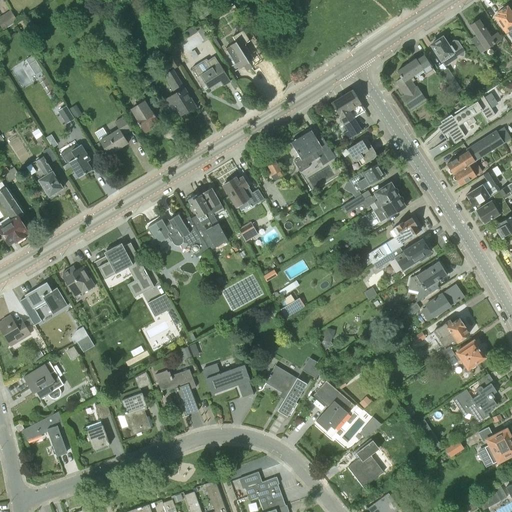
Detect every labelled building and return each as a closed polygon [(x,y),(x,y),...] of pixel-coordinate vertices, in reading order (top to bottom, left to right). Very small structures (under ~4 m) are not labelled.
[(221,12),(232,5),(229,0),(225,0),(217,5),(221,12)] [(506,8),(505,6),(502,6),(499,8),(499,10),(500,12),(499,13),(500,13),(496,16),(511,40),(511,39),(511,27),(511,28),(511,27),(511,15),(507,8),(506,8)] [(0,25),(3,30),(14,23),(8,12),(0,16),(0,25)] [(491,39),(479,21),(471,26),(478,37),(472,41),(480,53),(501,40),(497,34),(491,39)] [(252,68),(249,63),(254,60),(245,44),(250,41),(243,30),(227,40),(230,45),(225,48),(238,69),(244,66),(247,71),(252,68)] [(215,40),(212,35),(208,37),(211,42),(212,42),(215,46),(214,47),(217,51),(220,50),(217,44),(219,43),(217,39),(215,40)] [(196,37),(185,45),(189,52),(201,44),(196,37)] [(448,45),(443,37),(431,45),(441,60),(451,54),(463,57),(465,51),(458,41),(454,40),(449,43),(450,44),(448,45)] [(168,58),(175,68),(180,64),(174,54),(168,58)] [(33,55),(26,60),(35,75),(42,71),(33,55)] [(433,69),(424,55),(417,60),(416,59),(397,72),(401,78),(399,80),(405,90),(402,91),(405,95),(401,97),(410,110),(426,99),(411,77),(423,69),(426,74),(433,69)] [(219,64),(215,57),(208,61),(206,59),(192,68),(198,78),(200,76),(208,89),(218,83),(217,81),(219,80),(223,86),(230,81),(220,64),(219,64)] [(134,66),(125,71),(132,83),(140,78),(134,66)] [(451,85),(456,81),(448,68),(440,73),(448,85),(450,84),(451,85)] [(175,118),(195,107),(173,70),(165,75),(176,94),(165,101),(175,118)] [(457,94),(451,85),(450,84),(448,85),(444,88),(450,98),(457,94)] [(362,131),(353,118),(365,111),(353,90),(331,103),(348,131),(343,134),(347,141),(362,131)] [(495,115),(482,95),(440,122),(442,124),(438,126),(441,131),(443,135),(447,133),(454,143),(465,136),(458,126),(465,121),(469,126),(476,122),(473,117),(480,112),(486,121),(495,115)] [(154,103),(149,106),(145,100),(130,110),(145,133),(151,129),(149,126),(158,121),(160,124),(167,120),(158,105),(156,106),(154,103)] [(76,104),(69,109),(76,118),(82,114),(76,104)] [(66,124),(75,119),(66,106),(58,111),(66,124)] [(108,155),(128,143),(123,135),(131,130),(123,117),(115,122),(119,129),(100,141),(108,155)] [(453,173),(453,174),(474,162),(504,144),(503,142),(509,138),(503,128),(468,150),(468,151),(447,164),(450,169),(448,171),(450,174),(453,173)] [(317,141),(312,134),(307,137),(306,134),(292,142),(301,157),(294,161),(300,172),(310,167),(308,164),(318,158),(322,165),(335,158),(322,138),(317,141)] [(364,144),(362,140),(347,149),(353,159),(354,161),(356,161),(358,161),(362,158),(366,163),(374,158),(375,157),(376,154),(375,152),(368,141),(364,144)] [(79,178),(92,170),(87,162),(90,160),(81,145),(72,150),(77,157),(69,162),(79,178)] [(53,196),(57,194),(57,192),(63,188),(48,165),(57,159),(50,147),(43,151),(45,156),(36,161),(46,176),(39,180),(49,196),(51,195),(53,196)] [(474,162),(453,174),(455,176),(453,178),(455,181),(458,181),(460,185),(475,177),(472,173),(479,169),(474,162)] [(276,179),(282,175),(275,163),(269,166),(271,169),(267,171),(270,176),(274,174),(276,179)] [(357,192),(385,175),(382,170),(384,167),(382,164),(379,164),(378,163),(349,180),(357,192)] [(489,197),(492,195),(497,192),(499,188),(497,186),(495,186),(499,183),(495,177),(501,173),(497,166),(483,175),(487,182),(466,195),(474,207),(489,197)] [(19,175),(14,167),(8,171),(10,174),(6,177),(9,182),(19,175)] [(254,196),(242,177),(237,180),(236,178),(233,179),(233,178),(225,183),(225,184),(223,185),(236,207),(254,196)] [(18,216),(19,217),(24,214),(2,181),(0,181),(0,199),(3,203),(11,215),(12,217),(13,219),(18,216)] [(511,182),(497,192),(492,195),(495,199),(477,211),(484,223),(501,212),(503,215),(510,210),(504,199),(511,195),(511,193),(511,192),(511,182)] [(374,202),(378,208),(398,196),(397,193),(398,193),(398,192),(398,191),(398,190),(397,189),(396,188),(395,188),(394,189),(392,186),(390,188),(389,185),(371,195),(368,190),(341,206),(344,211),(345,210),(347,213),(363,204),(365,208),(374,202)] [(202,194),(214,215),(224,210),(212,188),(202,194)] [(191,218),(209,249),(210,250),(228,240),(218,224),(214,215),(202,194),(198,197),(197,195),(188,200),(197,215),(191,218)] [(308,203),(304,196),(298,200),(302,206),(308,203)] [(398,196),(378,208),(377,208),(373,210),(380,222),(405,207),(402,201),(403,200),(403,198),(402,197),(400,196),(399,197),(398,196)] [(11,215),(3,203),(0,204),(0,210),(5,218),(11,215)] [(200,254),(209,249),(191,218),(189,216),(182,220),(179,214),(165,223),(162,219),(147,228),(157,244),(170,237),(174,243),(175,244),(176,245),(178,245),(180,245),(181,244),(183,243),(183,242),(189,244),(190,247),(194,248),(196,251),(194,253),(197,258),(201,255),(200,254)] [(12,217),(11,215),(5,218),(8,223),(0,227),(0,228),(2,232),(1,233),(9,245),(15,240),(16,241),(25,235),(24,235),(29,232),(19,217),(18,216),(13,219),(12,217)] [(358,226),(368,220),(365,215),(360,218),(360,219),(355,222),(358,226)] [(511,215),(495,226),(502,238),(511,231),(511,215)] [(392,230),(396,235),(388,241),(391,246),(384,250),(387,255),(396,250),(403,246),(401,243),(419,231),(416,226),(412,218),(392,230)] [(246,242),(258,235),(251,222),(238,229),(246,242)] [(403,269),(430,252),(422,240),(398,255),(396,250),(387,255),(378,261),(382,266),(396,257),(399,262),(403,269)] [(122,243),(104,253),(110,262),(99,267),(106,280),(128,268),(136,281),(128,285),(135,298),(155,287),(148,274),(146,276),(144,271),(146,270),(131,243),(124,247),(122,243)] [(345,250),(348,255),(349,256),(356,251),(352,245),(345,250)] [(418,292),(424,289),(445,276),(442,270),(443,269),(439,261),(416,276),(411,277),(408,290),(418,292)] [(95,286),(83,266),(76,270),(75,269),(72,271),(70,268),(63,273),(64,275),(62,276),(75,298),(95,286)] [(267,282),(277,275),(274,270),(269,273),(264,276),(263,276),(267,282)] [(225,283),(221,276),(215,280),(219,286),(225,283)] [(299,285),(296,280),(278,291),(281,296),(299,285)] [(55,295),(47,282),(25,295),(26,297),(20,301),(31,320),(37,316),(33,309),(45,302),(52,314),(68,305),(60,292),(55,295)] [(428,320),(462,297),(454,286),(426,305),(427,307),(422,310),(428,320)] [(182,323),(166,294),(148,304),(156,318),(168,312),(176,327),(182,323)] [(409,316),(420,309),(416,303),(405,310),(409,316)] [(392,318),(400,313),(406,308),(398,306),(393,309),(392,318)] [(17,326),(11,316),(3,321),(0,323),(0,327),(7,339),(10,346),(18,341),(31,334),(23,322),(17,326)] [(450,320),(434,331),(445,346),(454,341),(455,343),(469,333),(465,326),(465,323),(463,320),(460,319),(459,318),(452,323),(450,320)] [(83,326),(76,330),(81,339),(88,335),(83,326)] [(415,345),(426,338),(421,331),(411,339),(415,345)] [(188,334),(191,342),(196,339),(192,332),(188,334)] [(332,338),(324,336),(323,340),(321,341),(326,349),(333,345),(331,342),(332,338)] [(455,356),(451,349),(444,354),(448,360),(452,366),(462,359),(468,369),(485,357),(474,341),(457,352),(458,354),(455,356)] [(73,360),(80,356),(75,346),(67,351),(73,360)] [(184,359),(191,357),(188,347),(180,349),(184,359)] [(440,357),(444,354),(451,349),(449,347),(446,349),(445,347),(439,352),(437,353),(440,357)] [(41,351),(28,358),(32,364),(44,357),(41,351)] [(61,392),(60,389),(59,388),(64,385),(50,362),(24,377),(33,394),(37,392),(41,399),(48,394),(49,396),(51,398),(53,399),(55,399),(57,399),(59,398),(60,396),(61,394),(61,392)] [(220,373),(217,363),(204,368),(207,378),(208,378),(213,394),(238,385),(242,397),(253,393),(243,365),(220,373)] [(288,415),(307,384),(276,366),(268,378),(269,378),(266,383),(287,395),(279,409),(288,415)] [(321,371),(314,366),(309,374),(316,378),(321,371)] [(195,384),(190,369),(171,376),(169,371),(168,372),(166,370),(164,371),(155,374),(161,390),(173,385),(174,386),(177,385),(187,414),(198,410),(189,386),(195,384)] [(147,410),(141,394),(142,393),(140,388),(150,384),(146,373),(135,379),(139,388),(118,396),(121,403),(123,402),(131,425),(128,427),(131,436),(151,429),(145,411),(147,410)] [(497,404),(492,398),(494,397),(493,394),(497,391),(492,385),(495,383),(489,374),(478,381),(481,386),(476,390),(479,395),(473,399),(466,389),(452,399),(464,416),(471,412),(478,423),(489,415),(488,413),(494,409),(493,407),(497,404)] [(332,427),(346,411),(335,402),(338,398),(328,389),(318,397),(327,408),(316,421),(322,426),(326,421),(332,427)] [(371,401),(366,396),(360,403),(364,407),(371,401)] [(100,419),(111,415),(105,401),(95,405),(100,419)] [(414,413),(409,405),(404,408),(410,416),(414,413)] [(67,452),(58,429),(64,427),(58,412),(25,429),(22,430),(27,440),(49,432),(57,456),(67,452)] [(495,423),(502,419),(499,414),(492,418),(495,423)] [(436,453),(443,449),(424,419),(417,424),(436,453)] [(380,426),(373,420),(370,423),(376,428),(380,426)] [(15,427),(18,432),(24,429),(22,423),(15,427)] [(94,451),(110,445),(103,425),(87,431),(94,451)] [(494,436),(489,427),(478,433),(483,442),(488,440),(490,444),(484,447),(493,464),(511,454),(511,440),(507,430),(494,436)] [(372,441),(371,439),(352,454),(357,460),(348,467),(363,487),(375,478),(372,474),(380,468),(370,455),(379,449),(372,440),(372,441)] [(450,457),(465,448),(459,440),(445,449),(450,457)] [(264,511),(266,511),(286,505),(276,477),(262,482),(258,472),(239,478),(243,489),(245,488),(249,500),(259,497),(264,511)] [(212,511),(226,511),(215,481),(205,484),(206,487),(215,511),(212,511)] [(477,500),(483,510),(507,497),(501,486),(477,500)] [(201,511),(194,491),(185,495),(184,495),(185,498),(190,511),(201,511)] [(172,499),(174,503),(183,500),(180,494),(175,496),(174,495),(171,496),(172,499)] [(394,511),(395,511),(384,496),(367,509),(369,511),(394,511)] [(176,511),(174,503),(172,499),(162,503),(165,511),(176,511)] [(470,511),(472,511),(478,509),(474,501),(466,505),(470,511)]
